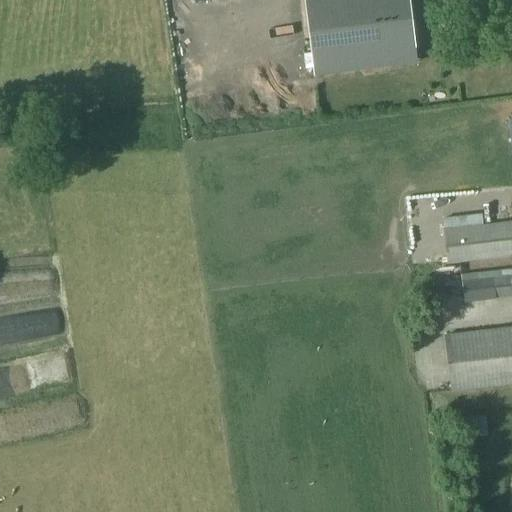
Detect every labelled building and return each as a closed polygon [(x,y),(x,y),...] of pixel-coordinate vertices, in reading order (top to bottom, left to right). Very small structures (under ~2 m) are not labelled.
[(408,0),(305,0),(315,77),(417,64),(408,0)] [(511,256),(511,223),(444,231),(448,263),(511,256)] [(423,245),(426,260),(438,257),(434,242),(423,245)] [(29,293),(52,286),(47,267),(23,274),(29,293)] [(511,268),(459,276),(463,303),(511,297),(511,268)] [(452,394),(511,386),(511,329),(445,338),(452,394)]
